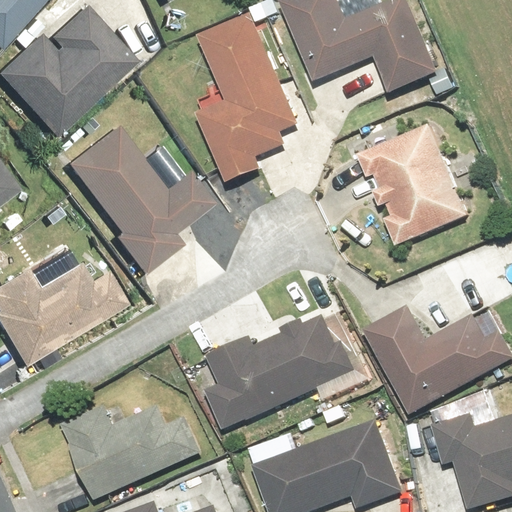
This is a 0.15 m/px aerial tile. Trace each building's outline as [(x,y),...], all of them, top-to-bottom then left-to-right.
[(0,0),(0,49),(41,0),(0,0)] [(342,0),(282,0),(283,0),(316,83),(378,59),(393,96),(443,77),(411,0),(392,0),(349,17),(342,0)] [(38,33),(0,67),(0,79),(54,137),(138,59),(84,2),(48,36),(58,46),(54,50),(38,33)] [(301,126),(253,14),(203,35),(232,103),(200,116),(231,188),(265,174),(258,158),(289,145),(284,133),(301,126)] [(113,125),(64,164),(120,233),(111,240),(140,275),(180,243),(173,234),(213,203),(185,169),(163,187),(113,125)] [(470,217),(432,125),(359,155),(369,179),(376,176),(382,191),(376,194),(381,208),(387,205),(391,216),(386,218),(397,246),(470,217)] [(0,200),(18,188),(0,162),(0,200)] [(0,328),(22,364),(127,300),(107,268),(89,278),(77,259),(36,283),(24,263),(0,277),(0,328)] [(411,306),(367,330),(414,413),(511,357),(511,350),(500,330),(487,337),(474,314),(430,339),(411,306)] [(211,392),(227,429),(358,371),(344,341),(338,344),(326,316),(304,325),(302,322),(284,330),(285,334),(256,347),(253,339),(209,359),(221,387),(211,392)] [(109,407),(64,426),(97,500),(205,452),(189,417),(170,425),(160,405),(117,424),(109,407)] [(474,414),(434,425),(446,466),(457,463),(470,509),(511,497),(511,417),(477,427),(474,414)] [(378,421),(255,466),(272,511),(313,511),(355,497),(359,508),(404,492),(378,421)] [(200,511),(161,511),(158,503),(132,511),(223,511),(221,505),(200,511)]
